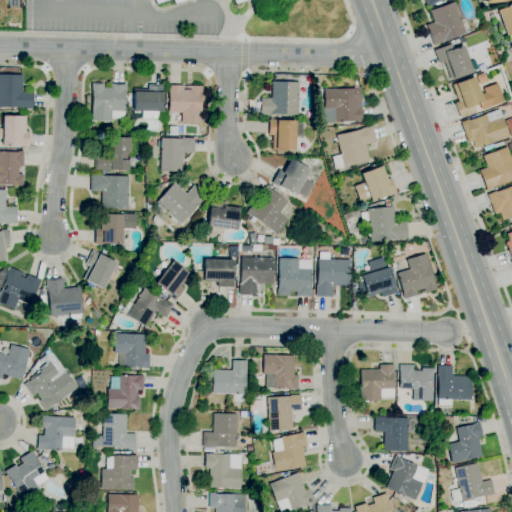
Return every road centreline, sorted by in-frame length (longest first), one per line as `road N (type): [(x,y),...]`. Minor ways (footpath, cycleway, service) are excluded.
road 1 (residential): [(447,333),(208,327),(178,383),(169,422),(174,511)]
road 2 (secondary): [(371,0),(511,391)]
road 3 (residential): [(0,49),(392,59)]
road 4 (residential): [(67,52),(53,242)]
road 5 (residential): [(332,331),(343,461)]
